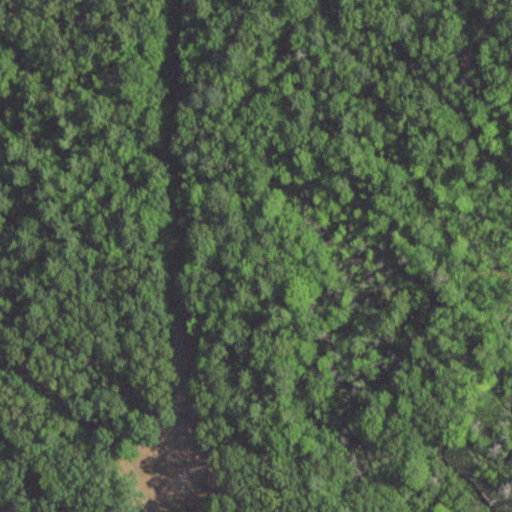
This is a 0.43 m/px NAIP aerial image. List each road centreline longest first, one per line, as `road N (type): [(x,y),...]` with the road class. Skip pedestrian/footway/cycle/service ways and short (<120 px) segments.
road 1 (track): [(511,275),(443,264),(316,0)]
road 2 (track): [(103,511),(66,421),(0,379)]
